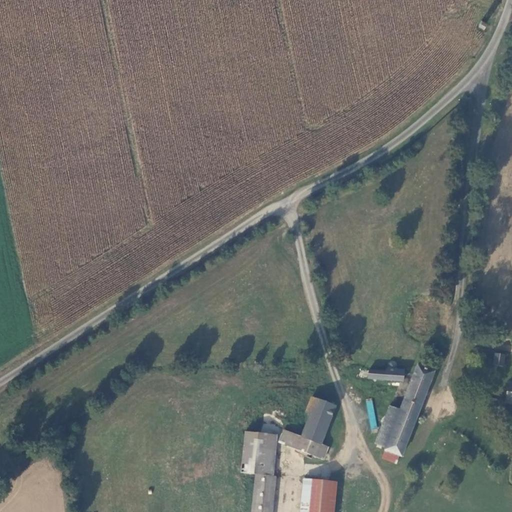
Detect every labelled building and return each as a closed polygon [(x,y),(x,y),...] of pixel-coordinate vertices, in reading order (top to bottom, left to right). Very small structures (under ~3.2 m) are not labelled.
[(479,23),(477,26),(483,29),(486,23),(481,20),(479,23)] [(497,357),(489,356),(487,366),(496,367),(497,357)] [(379,373),(362,371),(362,379),(397,383),(398,372),(390,371),(391,364),(381,363),(379,369),(379,373)] [(434,375),(418,369),(402,410),(390,405),(375,444),(385,448),(382,457),(396,463),(399,456),(402,457),(434,375)] [(511,381),(511,384),(502,382),(498,403),(511,405),(511,381)] [(336,406),(313,397),(307,412),(312,414),(302,437),(284,429),(279,442),(321,460),(327,446),(320,443),(336,406)] [(372,398),(366,399),(370,429),(377,428),(372,398)] [(270,436),(246,433),(242,474),(256,476),(252,511),(272,511),(276,478),(266,477),(270,436)] [(331,511),(334,483),(303,480),(299,511),(331,511)]
